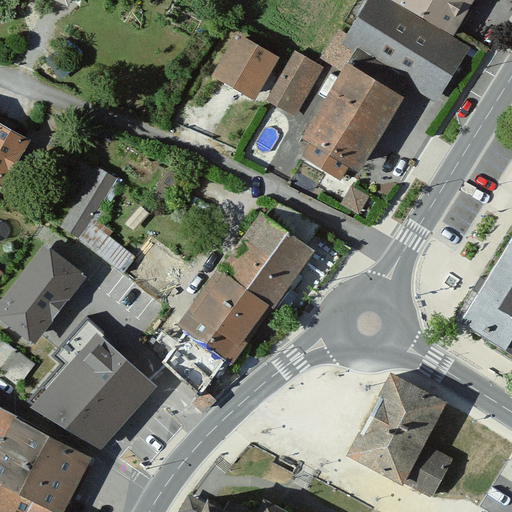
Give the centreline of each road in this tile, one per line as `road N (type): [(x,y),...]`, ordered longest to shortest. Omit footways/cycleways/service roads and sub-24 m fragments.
road 1 (residential): [(399,257),(190,148),(0,75)]
road 2 (tertiary): [(339,334),(227,415),(149,511)]
road 3 (tertiary): [(511,76),(399,257)]
road 4 (tertiary): [(395,341),(511,412)]
